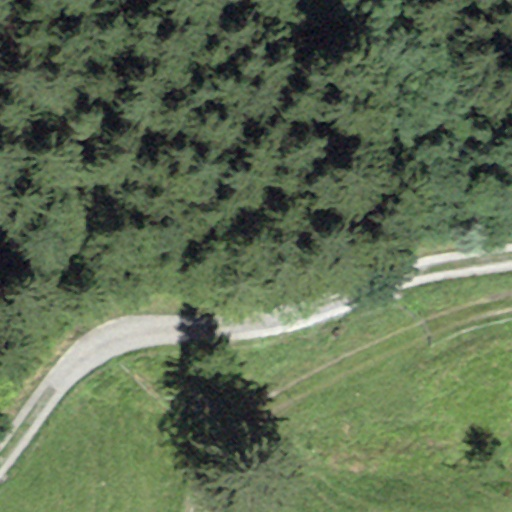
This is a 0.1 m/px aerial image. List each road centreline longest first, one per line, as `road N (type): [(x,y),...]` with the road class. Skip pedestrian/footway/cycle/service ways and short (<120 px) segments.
road 1 (track): [(511,258),(435,267),(287,321),(142,329),(95,346),(0,447)]
road 2 (track): [(511,306),(399,333),(242,423),(217,461),(201,511)]
